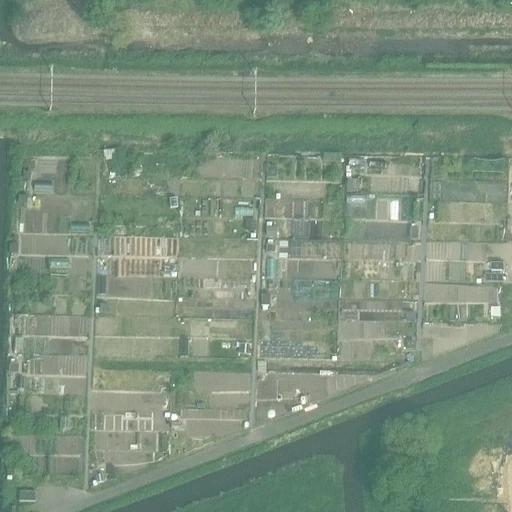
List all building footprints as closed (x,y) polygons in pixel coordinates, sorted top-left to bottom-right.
[(345,181),(345,193),(354,193),(355,182),(345,181)] [(17,197),(16,205),(24,205),(25,198),(17,197)] [(16,247),(38,247),(37,215),(14,216),(14,230),(16,230),(16,247)] [(243,221),(243,231),(253,231),(253,221),(243,221)] [(16,245),(8,245),(8,254),(16,254),(16,245)] [(274,245),(264,245),(264,253),(273,253),(274,245)] [(243,254),(255,254),(255,246),(243,246),(243,254)] [(278,266),(279,254),(263,253),(262,265),(278,266)] [(98,306),(98,314),(106,314),(106,306),(98,306)] [(500,309),(491,309),(491,318),(500,318),(500,309)] [(405,322),(414,322),(414,314),(405,314),(405,322)] [(238,345),(238,356),(247,356),(248,346),(238,345)] [(9,365),(8,373),(16,374),(16,366),(9,365)] [(33,493),(17,493),(17,502),(33,502),(33,493)]
